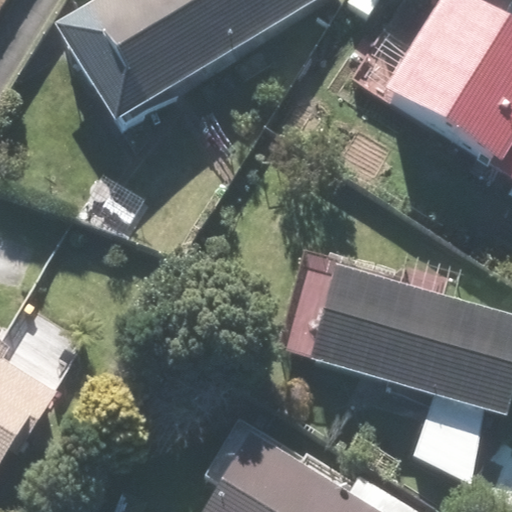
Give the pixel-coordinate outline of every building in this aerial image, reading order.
[(115,0),(49,42),(112,140),(272,37),(330,0),(115,0)] [(511,52),(436,7),(366,120),(511,208),(511,52)] [(457,491),(476,429),(493,434),(511,366),(511,329),(440,310),(441,302),(440,302),(446,283),(396,269),(391,288),(295,262),(268,362),(297,370),(294,380),(422,415),(403,468),(457,491)] [(0,466),(8,472),(49,404),(0,375),(0,362),(1,361),(0,360),(0,466)] [(343,511),(234,450),(198,511),(343,511)]
